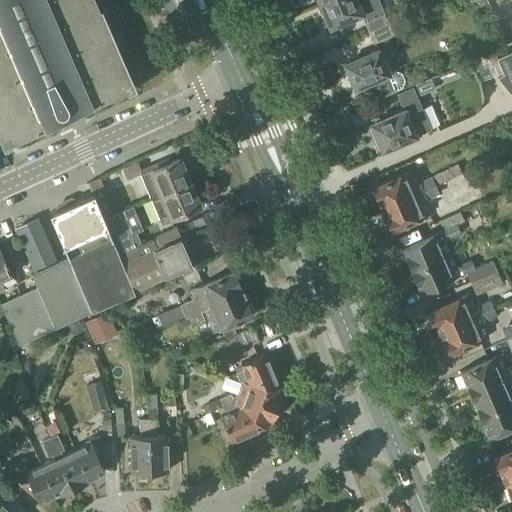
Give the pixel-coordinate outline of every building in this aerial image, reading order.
[(0,0),(0,130),(6,128),(11,140),(54,122),(50,109),(53,107),(54,109),(55,110),(56,111),(57,111),(60,112),(61,112),(62,111),(63,111),(65,110),(66,108),(67,107),(67,105),(67,104),(66,102),(76,97),(83,109),(126,90),(121,79),(128,76),(114,44),(108,47),(98,26),(105,23),(95,0),(0,0)] [(329,0),(319,4),(324,16),(322,19),(325,26),(329,26),(329,27),(362,13),(365,21),(382,14),(376,0),(329,0)] [(369,32),(386,25),(382,14),(365,21),(369,32)] [(386,25),(369,32),(374,43),(391,35),(386,25)] [(373,87),(379,100),(402,91),(405,85),(402,76),(396,73),(387,74),(377,50),(340,67),(353,96),(373,87)] [(511,50),(497,57),(503,71),(497,75),(511,94),(511,50)] [(382,151),(431,130),(417,97),(420,96),(416,86),(397,94),(404,111),(371,125),(377,137),(373,140),(376,147),(381,148),(382,151)] [(390,108),(386,98),(376,102),(380,112),(390,108)] [(171,163),(168,157),(139,170),(140,173),(151,199),(189,182),(179,159),(171,163)] [(140,173),(139,170),(137,165),(125,171),(129,178),(140,173)] [(423,190),(435,185),(460,174),(457,166),(419,182),(423,190)] [(381,209),(420,192),(411,170),(404,174),(403,173),(372,187),(381,209)] [(107,218),(115,215),(100,179),(88,184),(95,201),(103,220),(104,219),(106,218),(107,218)] [(165,223),(182,216),(181,214),(200,206),(189,182),(151,199),(160,220),(163,219),(165,223)] [(88,184),(87,184),(92,196),(50,214),(91,312),(135,293),(134,290),(103,220),(95,201),(88,184)] [(435,185),(423,190),(427,199),(439,194),(435,185)] [(420,192),(381,209),(391,231),(422,217),(422,216),(429,213),(420,192)] [(443,230),(456,225),(463,221),(459,211),(439,220),(443,230)] [(119,255),(136,247),(121,212),(115,215),(107,218),(106,218),(104,219),(119,255)] [(57,262),(38,219),(16,229),(35,273),(32,274),(54,328),(91,313),(68,258),(57,262)] [(456,225),(443,230),(441,231),(445,240),(460,233),(456,225)] [(172,244),(180,240),(175,229),(166,233),(158,237),(152,240),(157,249),(162,247),(171,243),(172,244)] [(503,236),(501,231),(488,237),(490,242),(503,236)] [(411,270),(450,254),(440,232),(433,235),(401,248),(411,270)] [(136,247),(119,255),(134,290),(165,275),(182,268),(183,271),(192,267),(182,243),(180,240),(172,244),(171,243),(162,247),(157,249),(152,240),(136,247)] [(0,292),(4,290),(0,281),(0,280),(12,275),(0,248),(0,292)] [(450,254),(411,270),(411,271),(410,275),(413,282),(416,283),(421,292),(452,279),(459,276),(450,254)] [(470,283),(497,272),(492,261),(474,269),(471,260),(458,266),(462,275),(466,273),(470,283)] [(183,271),(188,283),(199,278),(194,266),(192,267),(183,271)] [(161,326),(184,317),(185,319),(189,317),(201,312),(204,310),(243,293),(234,271),(202,285),(195,289),(190,291),(193,299),(179,305),(180,305),(157,314),(161,326)] [(502,284),(497,272),(470,283),(475,295),(502,284)] [(19,344),(54,329),(37,288),(1,305),(11,329),(19,344)] [(243,293),(204,310),(213,331),(221,328),(221,329),(253,315),(243,293)] [(439,332),(478,316),(469,294),(461,297),(429,310),(439,332)] [(481,314),(493,309),(489,301),(477,306),(481,314)] [(493,309),(481,314),(485,322),(496,317),(493,309)] [(185,319),(179,321),(181,327),(191,323),(192,325),(204,320),(201,312),(189,317),(185,319)] [(478,316),(439,332),(449,354),(480,341),(480,340),(487,337),(478,316)] [(68,326),(72,335),(82,331),(78,321),(68,326)] [(505,339),(511,336),(511,325),(501,330),(505,339)] [(257,337),(252,327),(233,335),(237,346),(257,337)] [(231,329),(223,332),(226,339),(233,335),(236,333),(234,328),(231,330),(231,329)] [(275,395),(279,386),(265,354),(241,364),(243,369),(236,373),(239,380),(242,382),(250,385),(275,395)] [(470,393),(509,377),(499,355),(492,358),(492,357),(460,371),(470,393)] [(479,415),(511,400),(511,385),(509,377),(470,393),(474,403),(473,406),(475,410),(478,412),(479,415)] [(11,384),(19,402),(29,397),(21,379),(11,384)] [(281,397),(275,395),(250,385),(242,382),(233,405),(241,408),(241,407),(266,417),(266,418),(271,420),(281,397)] [(90,397),(95,412),(108,408),(104,393),(90,397)] [(157,436),(157,419),(156,394),(146,394),(147,419),(148,419),(149,471),(168,470),(167,435),(157,436)] [(25,417),(35,412),(29,399),(19,403),(25,417)] [(221,407),(217,399),(202,406),(206,414),(221,407)] [(511,400),(479,415),(489,437),(511,427),(511,400)] [(262,426),(266,418),(266,417),(241,407),(241,408),(233,405),(230,404),(222,407),(226,414),(220,417),(230,440),(262,426)] [(200,417),(204,428),(214,424),(209,413),(200,417)] [(110,419),(101,419),(102,429),(111,428),(110,419)] [(131,472),(149,471),(148,419),(147,419),(139,419),(140,436),(130,436),(131,472)] [(116,436),(125,436),(124,423),(116,423),(116,436)] [(89,482),(74,450),(62,455),(60,451),(64,450),(57,434),(49,438),(73,489),(89,482)] [(74,450),(89,482),(90,481),(89,479),(105,472),(95,450),(102,447),(97,436),(85,441),(87,444),(74,450)] [(57,497),(73,489),(49,438),(41,442),(48,457),(52,455),(54,459),(42,465),(57,497)] [(511,448),(493,457),(502,479),(511,474),(511,448)] [(56,497),(57,497),(42,465),(30,470),(28,467),(16,473),(21,484),(29,481),(39,502),(55,495),(56,497)] [(511,501),(511,500),(511,474),(502,479),(511,501)] [(0,511),(10,511),(0,502),(0,511)]
